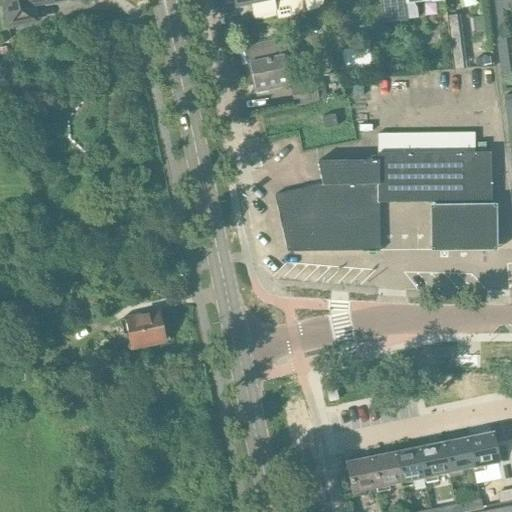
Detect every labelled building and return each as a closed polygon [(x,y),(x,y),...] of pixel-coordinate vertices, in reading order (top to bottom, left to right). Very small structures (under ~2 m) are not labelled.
[(2,0),(8,27),(36,21),(33,6),(64,0),(2,0)] [(234,0),(236,6),(251,3),(254,16),(253,16),(255,22),(277,18),(274,3),(273,0),(234,0)] [(286,0),(274,3),(277,18),(325,9),(324,6),(323,0),(286,0)] [(379,0),(383,24),(409,20),(406,0),(379,0)] [(406,0),(409,20),(418,18),(416,7),(412,3),(431,0),(430,0),(406,0)] [(490,0),(492,11),(502,10),(500,0),(490,0)] [(448,17),(455,70),(467,69),(460,15),(448,17)] [(495,36),(505,35),(503,18),(493,19),(495,36)] [(254,90),(291,82),(283,40),(245,48),(254,90)] [(499,61),(508,59),(506,43),(496,44),(499,61)] [(341,76),(373,72),(369,48),(338,52),(341,76)] [(509,67),(500,69),(502,86),(511,85),(509,67)] [(295,107),(319,102),(315,81),(291,86),(295,107)] [(325,128),(338,125),(336,114),(323,116),(325,128)] [(318,162),(323,184),(275,195),(287,251),(378,249),(378,202),(427,202),(428,250),(430,250),(431,250),(488,249),(487,205),(487,201),(491,201),(492,201),(491,152),(473,152),(473,141),(425,141),(425,153),(378,153),(378,160),(330,160),(318,162)] [(41,285),(64,282),(63,270),(40,273),(41,285)] [(127,333),(130,347),(163,341),(162,339),(165,338),(162,326),(160,327),(157,312),(120,319),(123,333),(127,333)] [(26,355),(0,360),(0,385),(0,386),(31,379),(26,355)] [(491,433),(467,437),(473,469),(472,469),(473,473),(485,470),(484,466),(497,463),(501,482),(511,479),(511,474),(506,442),(493,444),(491,433)] [(473,469),(467,437),(443,442),(449,473),(448,474),(449,478),(461,476),(460,471),(472,469),(473,469)] [(443,442),(419,447),(425,478),(425,479),(426,483),(437,480),(436,476),(448,474),(449,473),(443,442)] [(425,478),(419,447),(395,452),(402,483),(400,484),(401,488),(413,485),(412,481),(425,479),(425,478)] [(395,452),(370,457),(376,489),(377,493),(389,490),(388,486),(400,484),(402,483),(395,452)] [(376,489),(370,457),(345,462),(352,494),(353,498),(365,495),(364,491),(376,489)] [(456,505),(456,511),(470,511),(482,510),(480,500),(456,505)]
